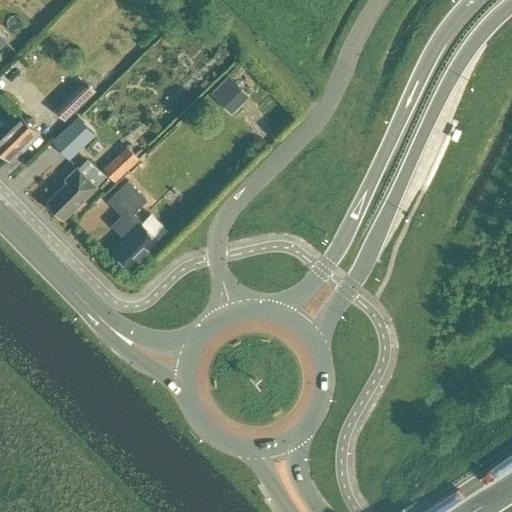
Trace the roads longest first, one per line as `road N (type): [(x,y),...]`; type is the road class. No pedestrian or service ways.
road 1 (trunk): [(311,341),(360,271),(454,70),(511,4)]
road 2 (trunk): [(472,0),(425,62),(323,272),(281,317)]
road 3 (unclassified): [(232,316),(217,229),(316,124),(378,0)]
road 4 (primary): [(187,364),(109,329),(0,216)]
road 5 (primary): [(187,364),(187,399),(205,430),(255,450)]
